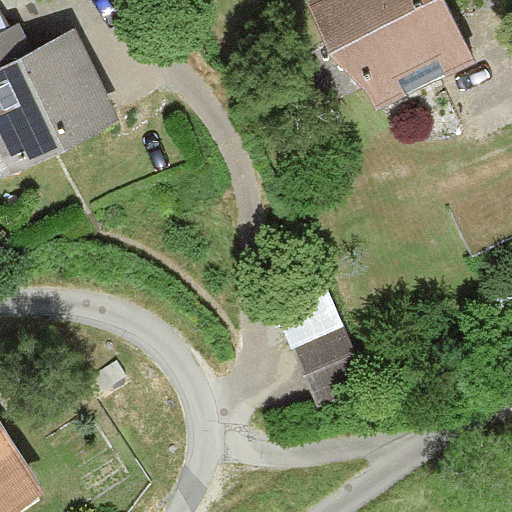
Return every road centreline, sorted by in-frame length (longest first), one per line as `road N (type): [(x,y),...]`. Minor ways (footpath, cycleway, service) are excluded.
road 1 (residential): [(172,511),(191,436),(170,359),(120,329),(0,301)]
road 2 (tertiary): [(337,511),(470,417),(511,398)]
